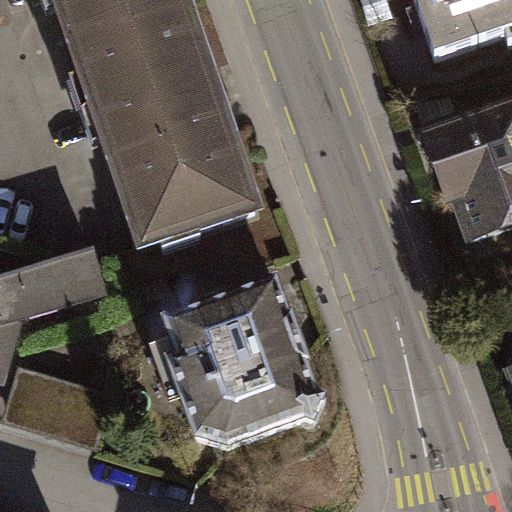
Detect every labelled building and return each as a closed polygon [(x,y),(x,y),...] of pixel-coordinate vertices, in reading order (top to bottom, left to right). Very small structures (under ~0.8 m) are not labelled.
[(54,0),(81,81),(197,41),(182,0),(54,0)] [(511,0),(415,0),(438,64),(506,40),(510,51),(511,50),(511,0)] [(81,81),(139,250),(196,230),(198,236),(257,216),(197,41),(81,81)] [(511,111),(426,142),(449,206),(455,204),(471,247),(511,232),(511,111)] [(0,279),(0,322),(95,297),(84,256),(0,279)] [(316,400),(277,290),(171,328),(183,363),(171,367),(198,443),(229,451),(306,423),(315,427),(325,404),(316,400)] [(100,450),(114,402),(16,373),(2,421),(100,450)]
